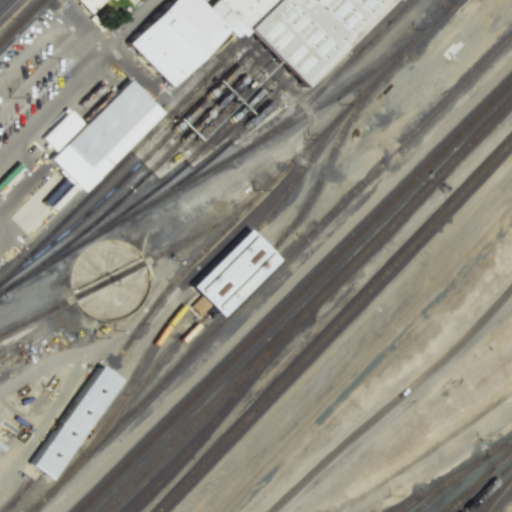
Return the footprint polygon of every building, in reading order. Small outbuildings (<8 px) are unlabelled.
[(89,14),(103,0),(74,0),(75,0),(89,14)] [(217,0),(392,0),(366,26),(304,89),(294,79),(284,68),(270,54),(261,44),(252,35),(217,0)] [(247,89),(273,62),(244,34),(231,48),(232,49),(226,55),(247,75),(240,82),(247,89)] [(159,113),(126,80),(46,159),(79,192),(159,113)] [(39,137),(50,150),(80,123),(68,111),(39,137)] [(248,229),(255,236),(272,252),(280,260),(220,319),(213,311),(196,294),(189,287),(248,229)] [(99,365),(109,373),(120,381),(49,481),(39,473),(28,465),(99,365)]
